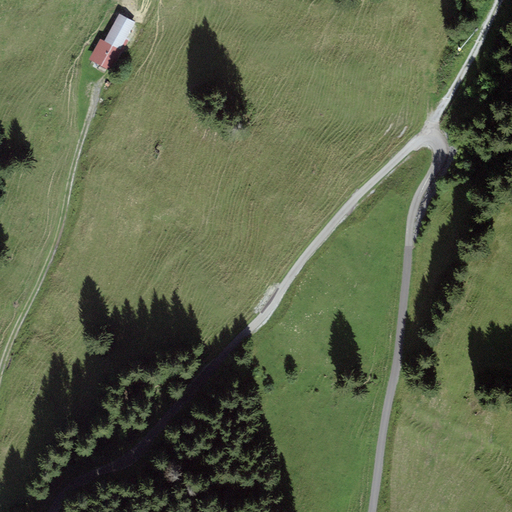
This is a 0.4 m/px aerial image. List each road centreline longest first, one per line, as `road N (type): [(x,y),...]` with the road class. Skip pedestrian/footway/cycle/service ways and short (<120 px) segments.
road 1 (track): [(372,511),(410,231),(440,151),(427,138),(361,192),(251,328),(83,511)]
road 2 (track): [(97,83),(54,247),(0,371)]
